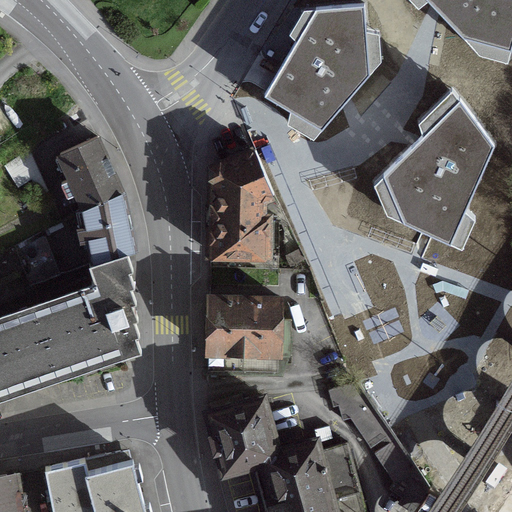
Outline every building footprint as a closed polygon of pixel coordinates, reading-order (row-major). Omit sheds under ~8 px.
[(409,147),(414,142),(418,138),(421,135),(458,99),(480,128),(511,136),(511,48),(510,48),(509,50),(463,38),(462,38),(437,12),(433,8),(430,5),(426,1),(425,0),(359,0),(360,4),(362,4),(364,30),(368,74),(347,97),(344,102),(339,106),(337,104),(336,104),(336,103),(328,96),(279,67),(277,71),(271,81),(264,92),(262,95),(288,110),(311,124),(298,136),(294,133),(287,140),(291,144),(280,154),(357,331),(352,333),(356,342),(361,340),(396,422),(453,397),(456,403),(463,400),(461,394),(476,388),(442,309),(447,306),(443,297),(438,299),(435,293),(434,289),(432,285),(415,246),(422,230),(402,221),(381,174),(409,147)] [(511,0),(425,0),(426,1),(430,5),(433,8),(437,12),(462,38),(463,38),(509,50),(510,48),(511,40),(511,0)] [(347,97),(368,74),(364,30),(362,4),(360,4),(314,8),(295,41),(280,65),(279,67),(277,71),(271,81),(264,92),(262,95),(288,110),(311,124),(319,129),(339,106),(344,102),(347,97)] [(464,208),(492,144),(480,128),(458,99),(421,135),(418,138),(414,142),(409,147),(381,174),(402,221),(422,230),(449,242),(464,208)] [(66,198),(76,194),(82,209),(120,192),(96,138),(58,155),(69,179),(60,184),(66,198)] [(30,180),(38,196),(47,192),(28,151),(3,168),(16,189),(30,180)] [(211,169),(209,254),(277,255),(277,221),(275,218),(259,217),(260,200),(272,195),(253,151),(252,151),(211,169)] [(80,242),(87,240),(92,263),(126,253),(133,251),(120,192),(82,209),(74,212),(80,242)] [(40,233),(13,246),(14,247),(25,276),(28,286),(56,276),(40,233)] [(0,287),(25,276),(14,247),(0,254),(0,287)] [(0,392),(118,352),(120,358),(140,351),(134,336),(138,335),(132,320),(136,318),(131,304),(135,302),(129,287),(133,286),(127,271),(131,270),(126,253),(92,263),(89,265),(94,280),(88,282),(90,288),(0,318),(0,392)] [(277,270),(277,255),(209,254),(208,269),(277,271),(277,270)] [(432,285),(434,289),(435,293),(440,291),(463,299),(465,295),(466,292),(440,282),(432,285)] [(278,299),(208,298),(206,351),(212,351),(212,369),(208,369),(208,372),(211,372),(210,373),(272,375),(272,373),(276,373),(277,358),(289,358),(290,321),(278,321),(278,299)] [(397,504),(409,511),(412,511),(429,488),(388,429),(357,383),(327,391),(332,408),(337,407),(342,421),(349,419),(392,483),(388,489),(401,498),(397,504)] [(207,412),(223,470),(251,463),(277,456),(275,450),(261,397),(207,412)] [(277,456),(251,463),(264,511),(364,511),(346,443),(317,451),(314,439),(275,450),(277,456)] [(144,511),(128,451),(44,470),(52,511),(144,511)] [(20,511),(15,475),(0,477),(0,511),(20,511)] [(511,511),(511,490),(498,511),(511,511)]
